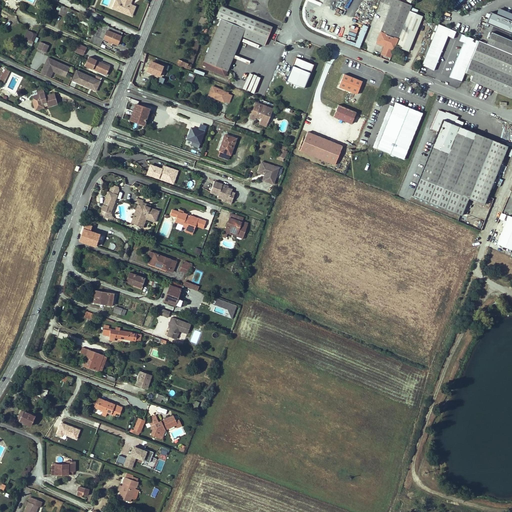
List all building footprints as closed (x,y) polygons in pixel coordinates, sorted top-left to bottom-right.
[(117,10),(132,16),(136,6),(131,5),(131,3),(132,0),(120,0),(121,0),(117,10)] [(384,45),(394,49),(395,45),(409,10),(412,4),(400,0),(393,0),(377,42),(384,45)] [(62,6),(58,14),(65,17),(66,16),(69,9),(62,6)] [(225,7),(221,6),(216,17),(221,19),(225,7)] [(255,33),(259,21),(225,7),(221,19),(222,19),(244,28),(255,33)] [(69,9),(66,16),(75,20),(78,13),(69,8),(69,9)] [(511,13),(498,8),(495,14),(489,12),(485,23),(511,34),(511,13)] [(409,10),(395,45),(408,50),(422,15),(409,10)] [(244,28),(222,19),(203,65),(206,66),(206,68),(225,76),(244,28)] [(273,26),(259,21),(255,33),(268,38),(273,26)] [(118,44),(122,32),(99,22),(94,36),(93,36),(91,39),(88,38),(87,39),(100,45),(103,38),(109,41),(109,42),(112,43),(112,42),(117,44),(118,44)] [(453,37),(456,31),(438,23),(420,67),(433,72),(448,35),(453,37)] [(33,42),(37,34),(28,30),(24,38),(33,42)] [(465,74),(467,70),(479,41),(461,33),(458,40),(464,42),(449,78),(461,84),(465,74)] [(511,41),(491,33),(487,44),(511,54),(511,41)] [(177,64),(190,70),(201,41),(196,39),(188,63),(178,59),(177,64)] [(479,41),(467,70),(474,73),(472,77),(471,82),(511,98),(511,97),(511,54),(487,44),(479,41)] [(49,45),(40,42),(37,49),(46,53),(49,45)] [(87,47),(79,44),(79,45),(76,51),(76,52),(83,55),(87,47)] [(381,53),(391,57),(394,49),(384,45),(381,53)] [(295,57),(286,81),(304,88),(314,64),(295,57)] [(65,66),(48,58),(41,73),(50,77),(53,71),(61,75),(65,66)] [(89,67),(106,75),(110,66),(93,59),(92,60),(88,58),(85,64),(90,66),(89,67)] [(151,60),(147,72),(152,74),(152,73),(159,76),(163,66),(157,63),(151,60)] [(69,67),(65,66),(61,75),(65,77),(69,67)] [(97,79),(76,70),(72,80),(92,89),(97,79)] [(192,83),(195,76),(189,73),(186,80),(192,83)] [(362,81),(344,74),(339,87),(357,94),(362,81)] [(212,86),(209,96),(224,102),(225,101),(229,102),(232,95),(228,94),(228,92),(212,86)] [(33,101),(34,106),(43,104),(42,102),(47,101),(48,107),(57,104),(54,93),(45,95),(44,92),(33,96),(34,100),(33,101)] [(43,104),(34,106),(35,110),(48,107),(47,101),(42,102),(43,104)] [(272,109),(256,102),(250,118),(254,119),(255,117),(259,118),(260,116),(262,117),(260,122),(266,124),(272,109)] [(404,160),(423,113),(395,102),(390,114),(386,112),(384,119),(388,121),(376,149),(404,160)] [(130,120),(144,125),(149,109),(136,104),(130,120)] [(352,123),(356,111),(339,104),(334,116),(352,123)] [(507,146),(451,123),(454,116),(438,110),(433,123),(440,126),(412,195),(462,215),(469,198),(484,204),(507,146)] [(186,140),(192,142),(190,146),(199,149),(205,131),(191,126),(186,140)] [(300,150),(335,164),(342,146),(307,132),(300,150)] [(236,138),(230,136),(229,138),(224,136),(219,151),(220,151),(219,156),(228,159),(230,154),(230,155),(236,138)] [(281,148),(280,148),(277,158),(283,160),(286,150),(285,150),(281,148)] [(266,173),(264,181),(273,184),(279,168),(262,161),(258,170),(266,173)] [(162,169),(150,165),(147,174),(173,183),(177,171),(166,167),(165,170),(162,169)] [(262,180),(264,181),(266,173),(258,170),(258,172),(264,174),(262,180)] [(222,184),(214,181),(210,192),(218,195),(217,197),(222,199),(223,196),(232,200),(235,193),(231,192),(232,189),(228,187),(222,185),(222,184)] [(109,188),(106,195),(116,199),(119,191),(109,188)] [(116,199),(106,195),(99,214),(113,219),(114,217),(110,216),(116,199)] [(135,202),(138,203),(132,218),(140,221),(138,225),(143,227),(146,218),(155,221),(157,216),(159,211),(150,207),(141,204),(142,202),(143,200),(136,198),(135,202)] [(177,216),(175,221),(183,224),(182,226),(186,227),(184,231),(192,234),(196,225),(203,228),(206,221),(183,213),(184,211),(179,209),(178,211),(172,209),(170,213),(177,216)] [(241,221),(242,217),(231,213),(229,217),(241,222),(241,221)] [(511,215),(510,214),(498,243),(511,249),(511,215)] [(241,222),(229,217),(224,231),(227,232),(230,233),(231,231),(243,236),(247,223),(241,221),(241,222)] [(92,226),(85,223),(79,241),(96,246),(100,234),(90,231),(92,226)] [(176,261),(154,253),(150,264),(172,272),(176,261)] [(192,265),(184,262),(183,264),(182,264),(179,270),(187,273),(189,268),(190,268),(192,265)] [(141,287),(144,278),(129,272),(126,281),(133,284),(141,287)] [(145,279),(144,278),(141,287),(133,284),(132,286),(141,290),(145,279)] [(170,285),(164,301),(181,307),(183,300),(177,298),(181,289),(170,285)] [(96,291),(94,301),(99,302),(99,301),(112,303),(113,294),(96,291)] [(216,298),(214,304),(211,303),(208,310),(232,318),(236,305),(216,298)] [(126,310),(115,306),(113,311),(124,315),(126,310)] [(163,309),(161,315),(168,317),(170,311),(163,309)] [(93,313),(86,311),(84,317),(91,319),(93,313)] [(171,317),(169,325),(171,325),(170,328),(167,335),(176,339),(179,331),(187,334),(190,324),(171,317)] [(115,337),(136,341),(137,333),(119,330),(120,328),(116,327),(116,330),(111,329),(108,328),(108,326),(104,325),(103,335),(109,336),(109,340),(114,341),(115,337)] [(87,355),(83,365),(97,371),(103,355),(82,347),(80,352),(87,355)] [(103,355),(97,371),(101,372),(107,357),(103,355)] [(136,384),(147,388),(151,375),(140,372),(136,384)] [(64,374),(62,380),(78,386),(80,380),(64,374)] [(38,392),(35,392),(34,396),(40,397),(40,396),(44,397),(45,393),(46,394),(47,391),(41,389),(42,388),(39,387),(38,392)] [(122,407),(100,399),(96,408),(103,410),(101,414),(105,416),(107,412),(115,415),(116,412),(120,413),(122,407)] [(30,426),(35,416),(21,410),(17,420),(30,426)] [(153,430),(151,434),(156,436),(157,433),(163,435),(165,430),(176,424),(177,424),(176,421),(173,416),(159,422),(155,415),(151,417),(153,421),(149,423),(153,430)] [(142,426),(145,420),(139,418),(136,424),(142,426)] [(140,432),(142,426),(136,424),(134,430),(140,432)] [(132,454),(131,453),(127,464),(134,467),(139,456),(145,459),(143,464),(154,468),(158,458),(153,456),(155,451),(149,449),(149,450),(136,445),(132,454)] [(167,456),(169,449),(161,447),(159,453),(167,456)] [(130,457),(122,454),(119,461),(127,464),(130,457)] [(51,466),(51,474),(68,474),(68,471),(73,471),(75,471),(75,461),(70,461),(69,464),(66,464),(55,464),(55,463),(53,463),(53,466),(51,466)] [(120,491),(118,497),(130,502),(131,499),(135,489),(137,482),(137,481),(132,480),(133,477),(133,475),(126,473),(122,486),(120,491)] [(79,486),(78,491),(83,492),(83,494),(87,496),(89,489),(79,486)] [(39,500),(30,497),(28,502),(27,506),(24,511),(35,511),(38,505),(37,505),(39,500)]
